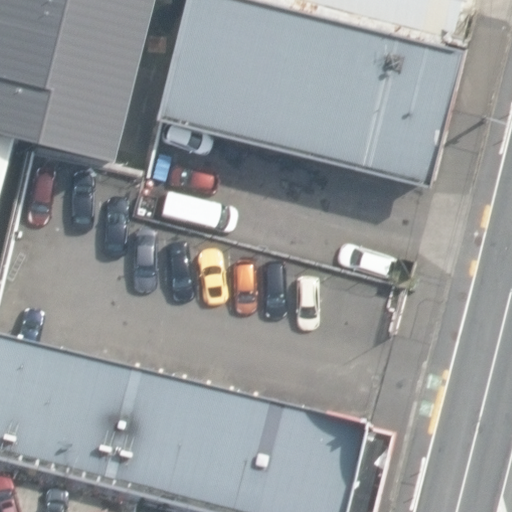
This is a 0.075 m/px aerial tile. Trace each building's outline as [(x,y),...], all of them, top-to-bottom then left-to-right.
[(122,162),(160,0),(0,0),(0,132),(18,137),(122,162)] [(467,44),(452,42),(290,0),(194,0),(169,118),(435,187),(467,44)] [(290,0),(452,42),(462,0),(290,0)] [(0,210),(18,137),(0,132),(0,210)] [(0,455),(225,511),(348,511),(371,420),(0,333),(0,455)]
